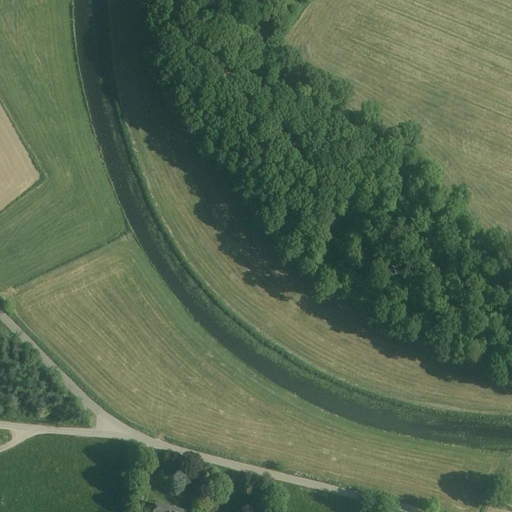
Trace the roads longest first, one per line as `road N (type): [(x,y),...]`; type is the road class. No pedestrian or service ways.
road 1 (residential): [(117,432),(415,511)]
road 2 (residential): [(0,314),(117,432)]
